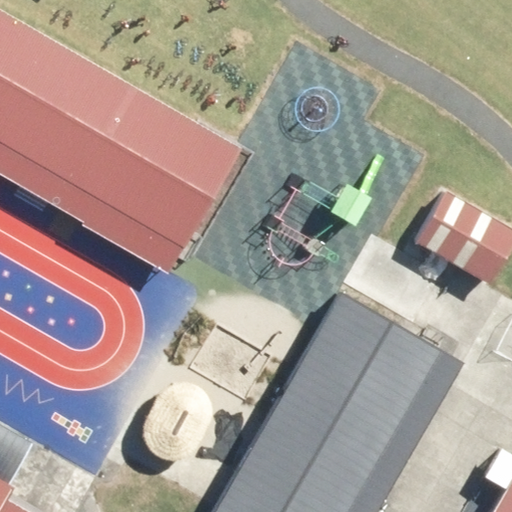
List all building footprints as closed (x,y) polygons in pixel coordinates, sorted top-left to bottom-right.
[(228,126),(12,0),(0,0),(0,153),(158,246),(228,126)] [(511,221),(445,184),(413,242),(492,286),(511,248),(511,221)] [(329,286),(195,511),(333,511),(432,346),(329,286)] [(511,511),(511,474),(490,511),(511,511)] [(0,511),(45,511),(0,485),(0,511)]
